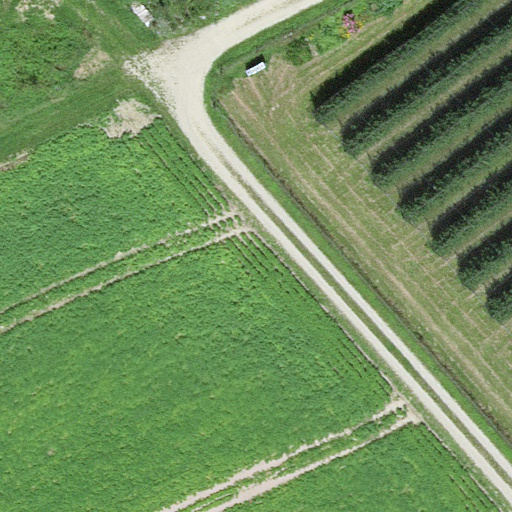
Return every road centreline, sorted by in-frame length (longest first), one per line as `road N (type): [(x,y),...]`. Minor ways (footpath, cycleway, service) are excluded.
road 1 (track): [(301,0),(172,69),(196,123),(511,487)]
road 2 (track): [(172,69),(0,154)]
